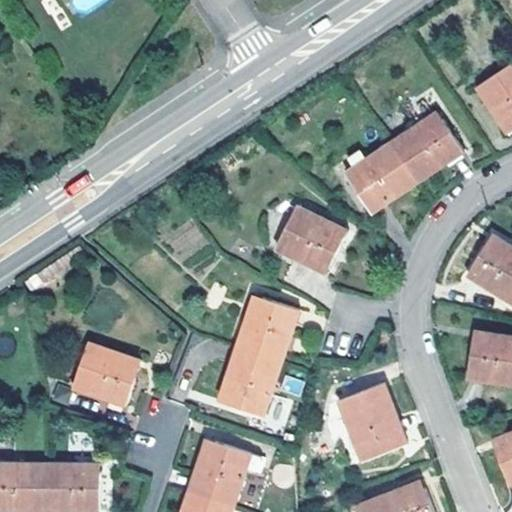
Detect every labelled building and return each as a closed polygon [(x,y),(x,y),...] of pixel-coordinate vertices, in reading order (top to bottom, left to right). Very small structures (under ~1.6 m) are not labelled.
[(509,133),(511,130),(511,64),(479,87),(509,133)] [(439,112),(416,127),(419,132),(442,117),(439,112)] [(419,132),(416,127),(393,142),(421,181),(465,152),(442,117),(419,132)] [(421,181),(393,142),(368,159),(362,149),(349,158),(355,167),(346,173),(372,213),(421,181)] [(327,273),(344,238),(322,227),(324,221),(297,207),(278,247),(327,273)] [(322,227),(344,238),(347,232),(324,221),(322,227)] [(511,245),(494,234),(491,239),(511,251),(511,245)] [(511,251),(491,239),(469,276),(511,301),(511,251)] [(46,280),(91,250),(79,240),(38,268),(46,280)] [(24,290),(25,295),(46,280),(38,268),(22,279),(24,290)] [(257,295),(248,321),(253,323),(262,297),(257,295)] [(239,349),(283,363),(301,309),(262,297),(253,323),(248,321),(239,349)] [(476,331),(475,336),(502,341),(503,336),(476,331)] [(502,341),(475,336),(468,378),(511,384),(511,337),(503,336),(502,341)] [(118,353),(89,343),(75,388),(127,405),(140,367),(116,359),(118,353)] [(236,376),(226,403),(266,415),(283,363),(239,349),(230,374),(236,376)] [(116,359),(140,367),(142,361),(118,353),(116,359)] [(236,376),(230,374),(221,401),(226,403),(236,376)] [(359,462),(403,445),(398,432),(404,430),(386,382),(341,400),(357,442),(352,444),(359,462)] [(511,432),(493,440),(495,445),(511,438),(511,432)] [(208,438),(200,463),(205,465),(214,440),(208,438)] [(511,438),(495,445),(511,484),(511,483),(511,438)] [(191,490),(235,506),(248,468),(262,473),(267,457),(214,440),(205,465),(200,463),(191,490)] [(0,462),(0,469),(17,470),(17,462),(0,462)] [(46,463),(17,462),(17,470),(0,469),(0,509),(45,510),(46,463)] [(46,463),(45,510),(102,511),(103,470),(77,470),(77,463),(46,463)] [(400,497),(425,486),(423,480),(398,490),(400,497)] [(435,511),(425,486),(400,497),(398,490),(357,507),(359,511),(435,511)] [(233,511),(235,506),(191,490),(183,511),(233,511)]
